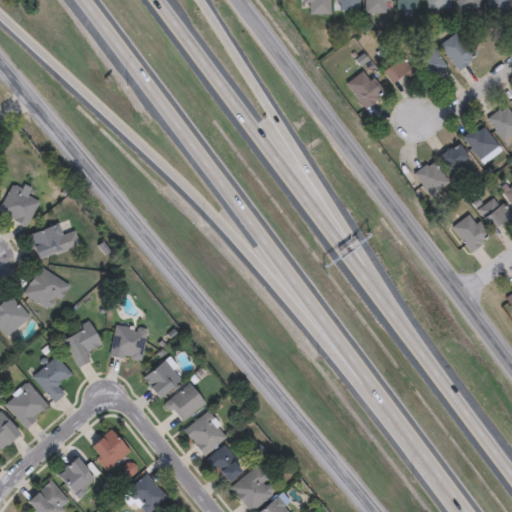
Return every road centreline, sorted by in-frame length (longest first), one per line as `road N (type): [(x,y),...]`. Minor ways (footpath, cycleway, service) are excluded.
road 1 (motorway): [(0,8),(228,227),(370,402),(417,447)]
road 2 (secondary): [(0,60),(360,511)]
road 3 (motorway): [(84,0),(417,447)]
road 4 (motorway): [(404,332),(155,0)]
road 5 (secondary): [(463,298),(256,25)]
road 6 (residential): [(211,511),(113,403),(49,448),(0,500)]
road 7 (motorway): [(343,230),(198,0)]
road 8 (motorway): [(511,475),(404,332)]
